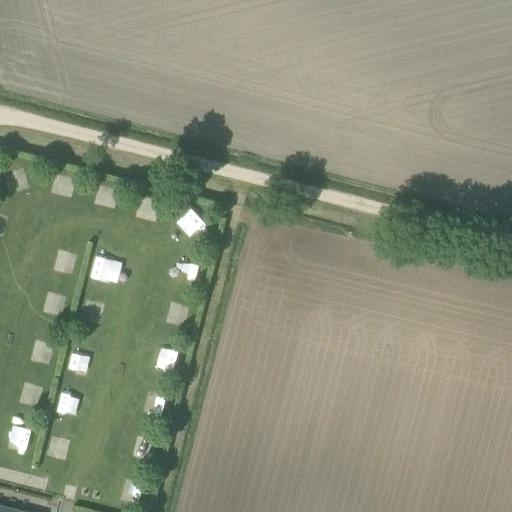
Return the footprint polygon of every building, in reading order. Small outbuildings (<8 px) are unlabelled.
[(56,175),(53,192),(67,194),(69,177),(56,175)] [(96,205),(115,206),(116,195),(97,194),(96,205)] [(189,240),(203,227),(186,209),(172,221),(189,240)] [(168,303),(162,319),(181,325),(186,310),(168,303)] [(50,363),(55,344),(35,339),(31,359),(50,363)] [(152,368),(172,371),(175,352),(155,349),(152,368)] [(67,352),(65,369),(87,372),(89,355),(67,352)] [(38,405),(45,377),(25,372),(18,400),(38,405)] [(150,458),(153,441),(134,437),(131,454),(150,458)] [(138,503),(143,487),(123,481),(118,498),(138,503)]
